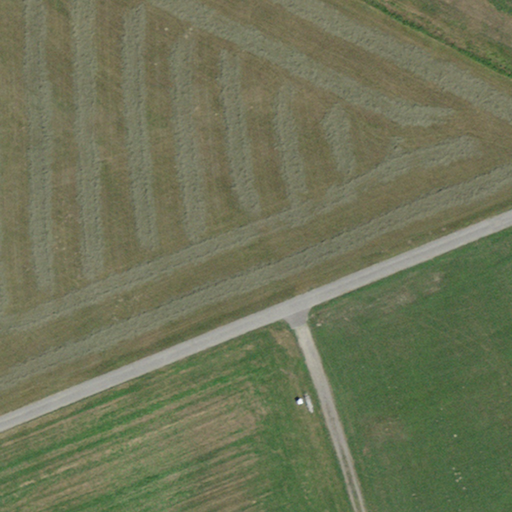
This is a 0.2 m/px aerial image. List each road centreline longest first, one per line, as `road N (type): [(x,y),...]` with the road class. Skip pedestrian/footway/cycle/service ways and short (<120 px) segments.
road 1 (track): [(360,511),(295,304),(0,426)]
road 2 (track): [(295,304),(511,213)]
